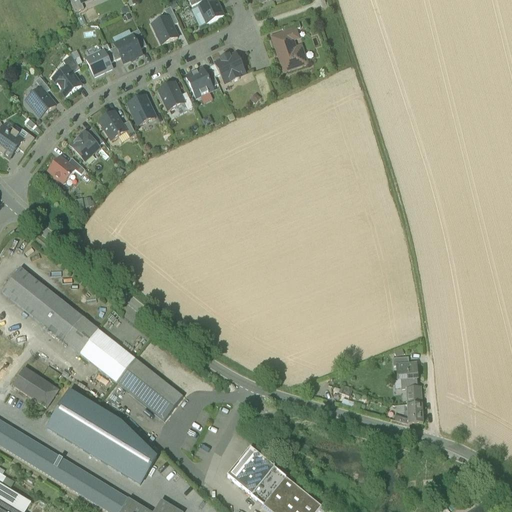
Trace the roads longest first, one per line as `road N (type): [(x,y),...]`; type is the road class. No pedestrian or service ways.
road 1 (unclassified): [(436,443),(252,387),(200,357),(10,202)]
road 2 (track): [(331,0),(402,216),(427,340)]
road 3 (residential): [(10,202),(38,155),(90,108),(252,31)]
